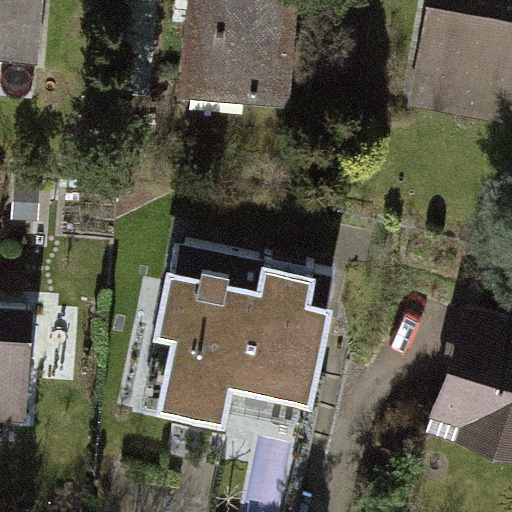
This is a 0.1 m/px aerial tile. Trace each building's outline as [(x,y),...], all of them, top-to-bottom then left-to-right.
[(0,0),(0,56),(31,60),(37,0),(0,0)] [(324,0),(204,0),(195,104),(314,115),(324,0)] [(511,30),(451,18),(431,116),(511,132),(511,30)] [(168,324),(152,394),(222,409),(230,372),(305,388),(333,259),(173,225),(152,321),(168,324)] [(0,384),(14,386),(20,301),(0,299),(0,384)] [(511,331),(488,324),(454,425),(511,443),(511,331)]
